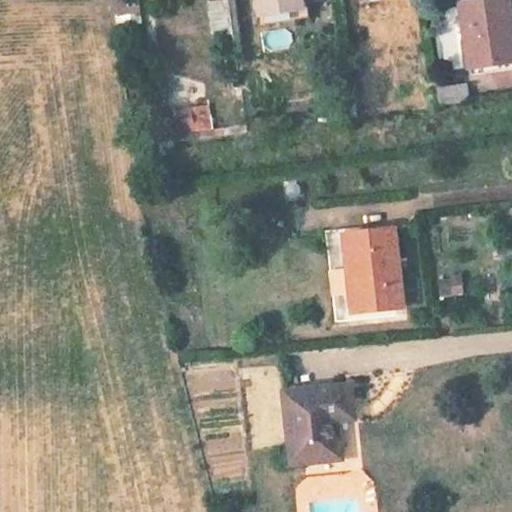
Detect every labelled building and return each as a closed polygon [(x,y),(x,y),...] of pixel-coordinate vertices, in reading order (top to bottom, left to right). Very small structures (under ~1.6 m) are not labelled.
[(114,0),(116,24),(141,23),(139,0),(114,0)] [(210,0),(206,1),(212,32),(230,29),(224,0),(210,0)] [(256,0),(258,15),(296,10),(294,0),(256,0)] [(259,25),(308,18),(305,0),(294,0),(296,10),(258,15),(259,25)] [(379,0),(383,45),(415,43),(411,0),(379,0)] [(511,29),(507,0),(488,0),(461,4),(469,68),(511,63),(510,45),(511,45),(511,29)] [(438,88),(440,105),(468,101),(466,84),(438,88)] [(190,113),(155,117),(157,132),(192,128),(190,113)] [(363,228),(325,231),(327,237),(364,234),(363,228)] [(402,307),(394,230),(364,234),(327,237),(336,322),(369,319),(368,311),(402,307)] [(438,297),(463,295),(462,274),(437,275),(438,297)] [(352,406),(350,386),(284,393),(291,464),(341,459),(337,420),(336,408),(352,406)] [(336,408),(337,420),(353,419),(352,406),(336,408)]
